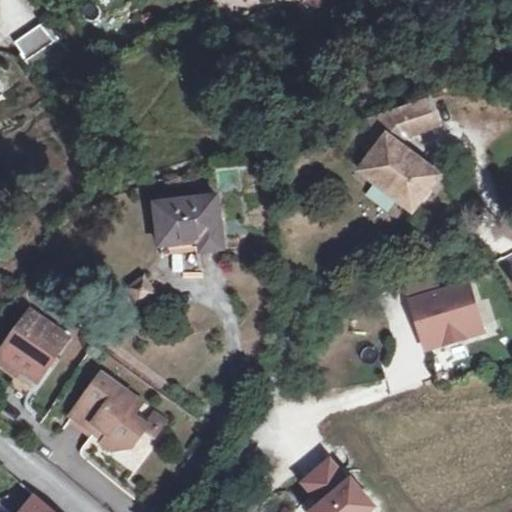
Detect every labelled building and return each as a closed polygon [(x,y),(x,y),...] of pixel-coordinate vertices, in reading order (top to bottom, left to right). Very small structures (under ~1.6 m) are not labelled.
[(41,27),(16,44),(24,56),(21,59),(33,76),(38,75),(68,53),(57,39),(53,43),(41,27)] [(395,143),(402,148),(408,139),(441,129),(432,103),(407,111),(413,132),(404,136),(403,133),(395,143)] [(378,153),(363,173),(381,187),(384,182),(398,193),(395,198),(415,213),(441,178),(419,161),(416,165),(409,160),(412,156),(402,148),(395,143),(403,133),(404,136),(413,132),(407,111),(368,123),(381,133),(389,139),(378,153)] [(389,139),(381,133),(371,147),(378,153),(389,139)] [(416,165),(419,161),(412,156),(409,160),(416,165)] [(384,182),(381,187),(395,198),(398,193),(384,182)] [(219,199),(157,206),(161,248),(202,244),(203,253),(225,251),(219,199)] [(202,244),(161,248),(163,258),(203,253),(202,244)] [(437,280),(408,288),(427,351),(484,334),(468,287),(441,295),(437,280)] [(146,281),(131,291),(142,307),(157,296),(146,281)] [(35,314),(2,362),(19,375),(24,368),(40,380),(70,339),(35,314)] [(24,368),(19,375),(36,387),(40,380),(24,368)] [(143,406),(103,376),(73,417),(96,434),(101,429),(110,435),(104,442),(117,451),(130,448),(137,439),(139,440),(146,430),(149,426),(148,425),(136,417),(143,406)] [(149,426),(146,430),(156,439),(167,424),(156,415),(148,425),(149,426)] [(96,434),(73,417),(69,422),(93,439),(96,434)] [(328,466),(306,485),(323,506),(315,511),(369,511),(374,508),(351,482),(346,487),(336,476),(328,466)] [(344,469),(336,476),(346,487),(351,482),(354,480),(344,469)] [(56,511),(38,497),(25,511),(56,511)]
